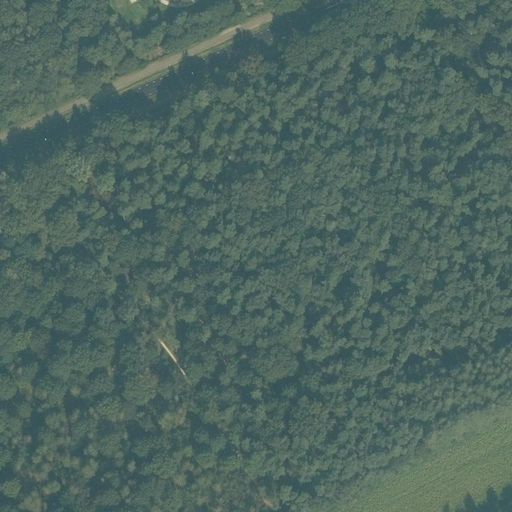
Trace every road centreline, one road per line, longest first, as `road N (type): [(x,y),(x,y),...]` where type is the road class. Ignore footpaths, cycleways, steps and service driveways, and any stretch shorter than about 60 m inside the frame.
road 1 (track): [(468,95),(414,91),(335,126),(299,173),(90,269)]
road 2 (track): [(268,511),(179,365),(134,313),(61,244),(0,208)]
road 3 (tertiary): [(0,159),(330,7)]
road 4 (track): [(511,157),(401,0)]
